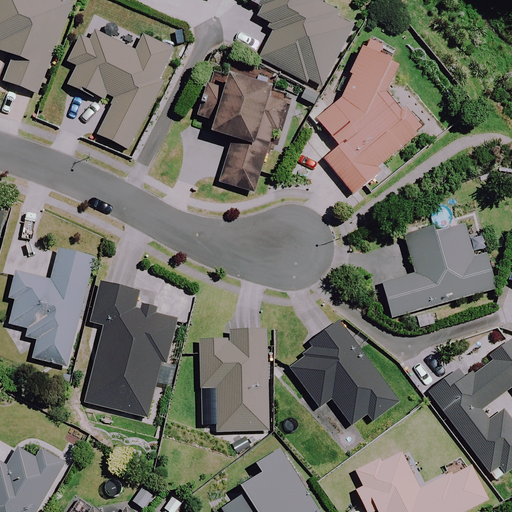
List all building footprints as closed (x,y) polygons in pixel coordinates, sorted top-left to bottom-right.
[(73,6),(58,0),(0,0),(0,52),(14,58),(4,84),(38,97),(73,6)] [(318,0),(242,0),(242,1),(262,11),(257,20),(276,31),(261,59),(321,90),(352,30),(335,21),(337,15),(317,5),(318,0)] [(136,54),(94,34),(89,46),(78,41),(67,64),(78,69),(69,87),(113,108),(99,138),(129,152),(161,86),(175,55),(142,40),(136,54)] [(340,147),(324,160),(354,196),(382,172),(380,169),(420,135),(386,95),(400,63),(366,48),(342,103),(319,122),(340,147)] [(272,91),(217,71),(199,119),(214,124),(210,135),(234,144),(219,185),(254,197),(271,151),(252,144),(272,91)] [(473,261),(464,228),(439,235),(437,230),(404,239),(414,276),(382,285),(391,320),(495,292),(486,258),(473,261)] [(93,260),(59,252),(52,283),(17,274),(11,299),(16,301),(10,327),(28,331),(26,338),(36,341),(32,360),(67,369),(93,260)] [(139,295),(103,286),(92,328),(106,331),(86,407),(147,423),(156,386),(170,390),(175,371),(164,369),(176,323),(134,312),(139,295)] [(398,407),(338,326),(309,347),(314,353),(290,371),(320,411),(332,402),(353,429),(367,419),(372,426),(398,407)] [(268,335),(230,334),(230,343),(200,343),(199,389),(217,389),(217,435),(268,435),(268,335)] [(511,344),(511,343),(489,359),(493,364),(466,384),(458,373),(430,394),(496,483),(511,471),(511,425),(503,414),(489,424),(481,414),(511,391),(511,344)] [(0,465),(0,511),(37,511),(63,467),(39,453),(37,459),(12,445),(0,465)] [(316,511),(281,453),(258,467),(262,474),(240,488),(246,497),(223,511),(316,511)] [(419,492),(401,456),(381,465),(379,462),(357,472),(364,488),(356,492),(365,511),(375,511),(379,510),(380,511),(468,511),(487,503),(470,468),(419,492)]
